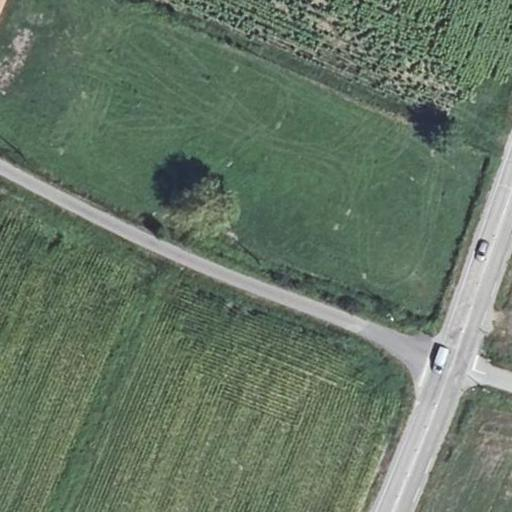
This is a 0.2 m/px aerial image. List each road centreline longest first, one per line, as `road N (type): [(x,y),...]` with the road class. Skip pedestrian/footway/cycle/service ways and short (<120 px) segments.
road 1 (unclassified): [(0,168),(448,366)]
road 2 (tertiary): [(448,366),(511,206)]
road 3 (tertiary): [(389,511),(448,366)]
